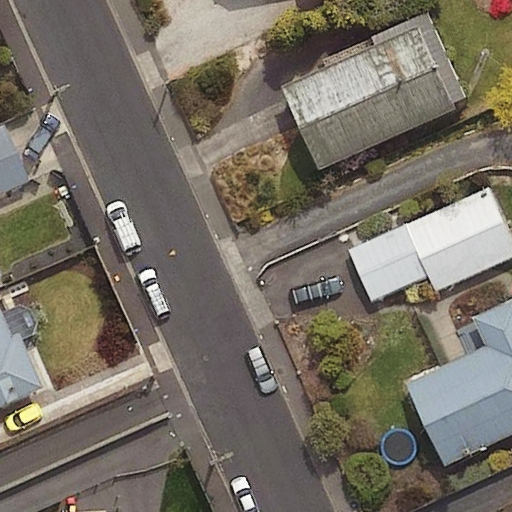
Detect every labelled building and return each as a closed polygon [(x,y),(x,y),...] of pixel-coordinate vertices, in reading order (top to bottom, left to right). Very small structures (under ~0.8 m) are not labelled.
[(456,102),(419,19),(283,80),(320,163),(456,102)] [(0,191),(23,182),(0,125),(0,191)] [(511,255),(511,234),(489,183),(347,245),(371,299),(429,274),(435,289),(511,255)] [(511,295),(472,314),(486,343),(409,379),(447,460),(511,430),(511,295)] [(7,339),(0,324),(0,406),(38,389),(14,335),(7,339)]
